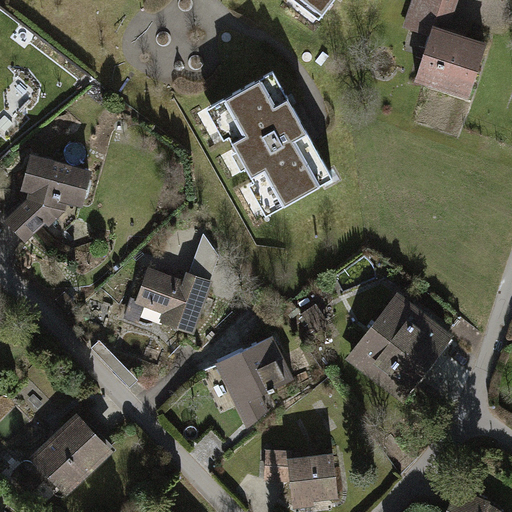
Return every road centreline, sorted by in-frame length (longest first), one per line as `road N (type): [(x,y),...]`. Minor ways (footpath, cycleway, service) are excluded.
road 1 (residential): [(235,511),(0,273)]
road 2 (residential): [(511,293),(471,415)]
road 3 (residential): [(471,415),(386,511)]
